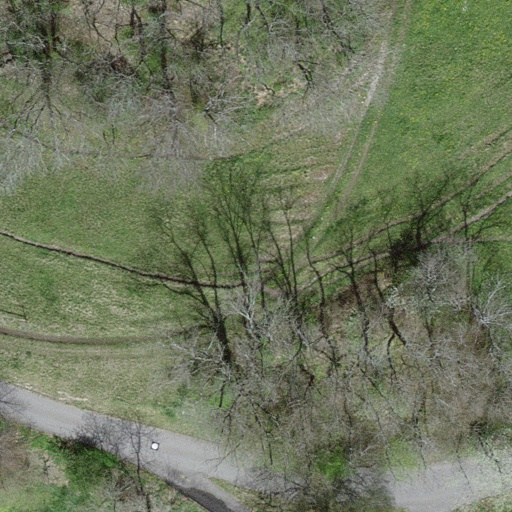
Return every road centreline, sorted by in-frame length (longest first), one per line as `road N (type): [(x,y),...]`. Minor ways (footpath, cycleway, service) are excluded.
road 1 (track): [(0,340),(96,350),(169,345),(239,314),(296,253),(358,155),(380,101),(402,0)]
road 2 (unclassified): [(0,398),(285,478),(405,485),(511,462)]
